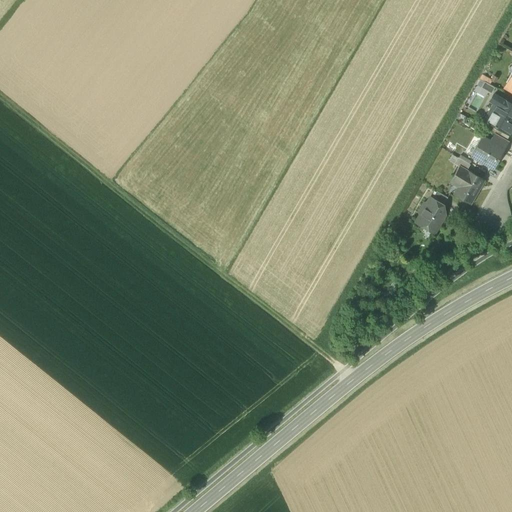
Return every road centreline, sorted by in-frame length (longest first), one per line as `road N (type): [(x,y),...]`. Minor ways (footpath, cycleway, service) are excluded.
road 1 (track): [(0,99),(355,377)]
road 2 (secondary): [(194,511),(355,377),(511,277)]
